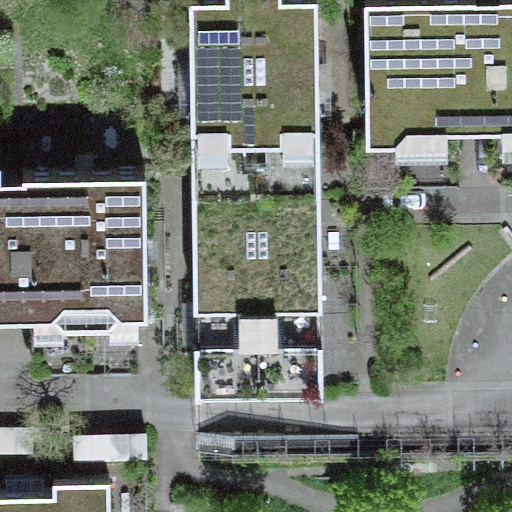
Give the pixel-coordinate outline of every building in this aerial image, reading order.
[(189,0),(191,83),(194,297),(195,386),(322,384),(321,297),(318,88),(316,0),(189,0)] [(511,0),(364,0),(366,128),(379,127),(379,166),(458,165),(458,118),(480,118),(501,118),(501,164),(511,164),(511,0)] [(146,241),(145,166),(0,173),(0,305),(7,306),(32,305),(32,354),(105,352),(104,304),(146,304),(146,241)] [(0,449),(31,449),(31,425),(0,425),(0,449)] [(146,431),(73,433),(74,454),(146,453),(146,431)] [(0,488),(0,511),(109,511),(109,475),(80,475),(53,475),(53,487),(24,488),(0,488)]
